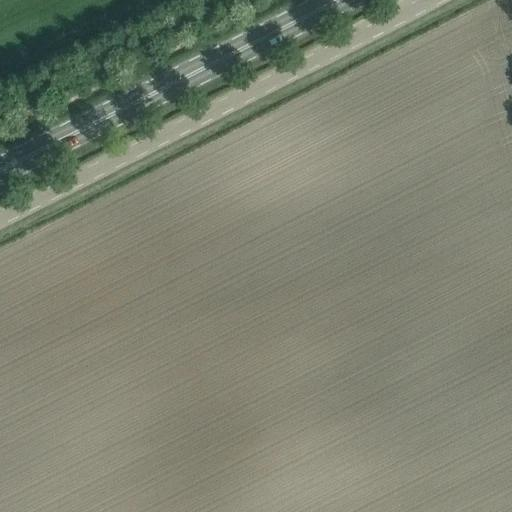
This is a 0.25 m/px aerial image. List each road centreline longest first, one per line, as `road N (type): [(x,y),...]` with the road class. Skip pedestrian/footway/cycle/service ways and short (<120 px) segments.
road 1 (unclassified): [(0,217),(430,0)]
road 2 (primary): [(0,167),(324,0)]
